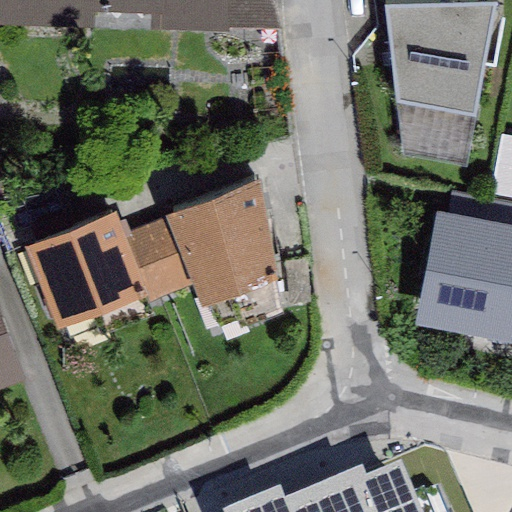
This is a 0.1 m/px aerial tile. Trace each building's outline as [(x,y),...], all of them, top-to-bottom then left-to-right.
[(2,0),(2,19),(228,24),(228,0),(2,0)] [(492,0),(385,0),(394,82),(475,97),(492,0)] [(511,129),(502,127),(490,187),(511,190),(511,129)] [(249,188),(178,221),(217,303),(287,270),(249,188)] [(511,208),(435,194),(412,308),(511,328),(511,208)] [(114,217),(40,251),(72,322),(138,293),(147,288),(114,217)] [(0,384),(22,377),(0,318),(0,384)] [(279,485),(220,509),(221,511),(420,511),(399,460),(364,475),(360,466),(284,497),(279,485)]
